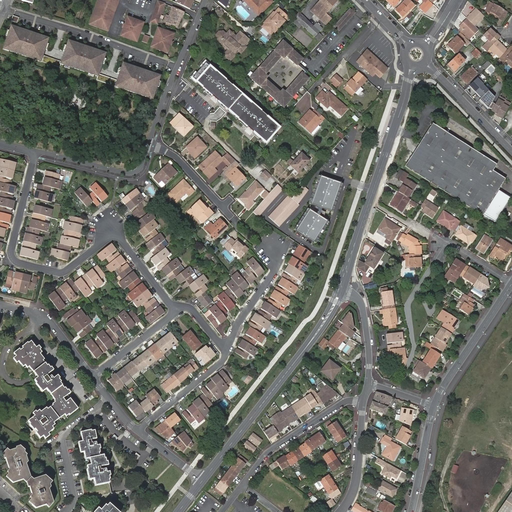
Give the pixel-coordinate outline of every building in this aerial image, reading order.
[(100,0),(99,4),(97,3),(89,24),(98,27),(99,25),(100,25),(99,28),(108,31),(116,10),(112,8),(113,6),(112,6),(112,4),(117,6),(119,3),(115,1),(115,0),(100,0)] [(193,1),(190,0),(177,0),(176,3),(189,9),(193,1)] [(244,0),(259,15),(272,2),(270,0),(260,0),(259,1),(258,0),(244,0)] [(326,12),(336,0),(321,0),(312,10),(326,23),(331,17),(326,12)] [(402,16),(414,5),(409,0),(405,0),(396,9),(402,16)] [(158,22),(165,3),(160,1),(159,6),(157,5),(152,20),(158,22)] [(507,12),(490,3),(485,11),(489,14),(490,12),(499,17),(498,19),(502,21),(507,12)] [(176,26),(183,12),(172,7),(171,9),(173,10),(170,16),(168,15),(167,18),(169,19),(167,22),(176,26)] [(288,17),(278,8),(274,12),(273,12),(263,23),(264,24),(262,27),(271,35),(273,32),(275,33),(288,17)] [(355,13),(350,8),(334,26),(339,31),(355,13)] [(484,17),(476,8),(466,18),(467,19),(475,26),(484,17)] [(302,25),(315,36),(322,28),(316,23),(314,25),(300,12),(292,21),(300,28),(302,25)] [(139,31),(141,31),(144,23),(128,17),(125,25),(124,24),(123,27),(124,28),(121,36),(137,41),(140,33),(139,33),(139,31)] [(475,26),(467,19),(464,22),(465,23),(460,28),(461,29),(466,34),(470,38),(479,30),(475,26)] [(24,30),(11,26),(4,49),(10,51),(10,49),(18,51),(17,53),(21,55),(22,53),(35,57),(35,59),(41,61),(48,38),(35,34),(35,35),(24,32),(24,30)] [(156,39),(155,38),(152,47),(167,53),(170,44),(172,45),(173,42),(171,41),(174,34),(158,28),(155,36),(157,37),(156,39)] [(489,29),(483,35),(488,40),(484,45),(488,49),(489,48),(497,40),(501,36),(497,33),(495,35),(489,29)] [(218,32),(216,34),(216,38),(220,41),(221,40),(230,48),(224,55),(230,60),(239,51),(241,53),(246,47),(244,45),(247,41),(249,39),(240,31),(238,33),(236,36),(229,30),(226,34),(223,31),(219,31),(218,32)] [(466,46),(470,42),(464,37),(461,40),(456,36),(446,45),(451,50),(452,48),(456,52),(464,43),(466,46)] [(265,74),(281,56),(284,54),(286,56),(297,66),(303,58),(292,49),(283,40),(250,77),(284,107),(309,78),(302,72),(285,92),(283,94),(280,92),(266,79),(263,76),(265,74)] [(497,40),(489,48),(494,54),(494,53),(499,57),(502,54),(507,49),(497,40)] [(99,73),(105,53),(92,49),(92,50),(81,46),(82,45),(68,41),(61,63),(61,64),(74,68),(75,66),(85,69),(85,71),(98,76),(99,73)] [(511,45),(507,49),(502,54),(502,61),(503,62),(507,58),(509,60),(511,63),(511,45)] [(470,53),(475,58),(480,53),(476,48),(470,53)] [(387,69),(366,51),(356,63),(372,77),(376,73),(380,78),(387,69)] [(458,54),(447,64),(454,71),(464,61),(458,54)] [(61,61),(44,55),(42,61),(60,67),(61,64),(61,63),(60,63),(61,61)] [(485,70),(491,64),(488,61),(482,66),(485,70)] [(123,63),(116,86),(122,88),(122,86),(135,90),(135,92),(139,93),(139,91),(147,94),(147,96),(153,98),(160,75),(147,71),(147,72),(136,68),(136,67),(123,63)] [(205,63),(192,78),(202,87),(205,90),(205,89),(212,96),(218,101),(225,107),(228,110),(238,118),(237,119),(240,121),(241,121),(248,127),(247,127),(253,132),(266,143),(279,128),(266,117),(267,116),(261,111),(261,112),(254,106),(255,105),(251,102),(251,103),(241,95),(242,94),(239,91),(238,92),(231,86),(232,85),(226,80),(225,81),(218,74),(219,74),(216,71),(215,72),(205,63)] [(468,82),(476,74),(470,68),(460,77),(464,80),(465,79),(468,82)] [(505,78),(497,70),(494,73),(502,81),(505,78)] [(366,79),(357,72),(351,79),(351,80),(349,82),(348,81),(345,84),(346,84),(343,87),(351,95),(354,92),(366,79)] [(116,79),(99,73),(98,76),(96,79),(115,85),(116,79)] [(330,79),(336,86),(341,80),(335,74),(330,79)] [(472,89),(480,97),(487,91),(479,82),(472,89)] [(346,109),(328,92),(326,95),(321,91),(315,98),(326,108),(329,106),(340,116),(346,109)] [(505,99),(499,95),(491,109),(496,113),(495,114),(502,118),(510,103),(504,99),(505,99)] [(323,118),(317,112),(314,115),(310,111),(306,116),(304,114),(297,121),(308,131),(313,126),(312,124),(314,122),(315,123),(319,119),(320,121),(323,118)] [(171,123),(175,127),(176,126),(179,130),(178,130),(184,136),(192,127),(179,115),(171,123)] [(310,133),(320,121),(319,119),(315,123),(314,122),(312,124),(313,126),(308,131),(310,133)] [(418,148),(417,147),(405,166),(482,215),(506,179),(493,171),(497,165),(432,123),(420,142),(421,143),(418,148)] [(195,158),(203,150),(198,145),(201,142),(197,137),(186,147),(189,151),(190,150),(191,151),(190,152),(195,158)] [(222,160),(221,159),(215,152),(200,166),(207,173),(206,175),(209,178),(216,171),(213,168),(222,160)] [(298,173),(310,160),(301,152),(290,165),(298,173)] [(229,167),(235,161),(228,154),(222,159),(228,165),(229,167)] [(0,168),(14,172),(16,165),(0,160),(0,168)] [(234,168),(238,164),(235,161),(229,167),(232,170),(234,168)] [(167,164),(162,169),(163,170),(160,173),(159,172),(153,179),(158,184),(161,181),(164,185),(176,173),(167,164)] [(205,175),(206,175),(207,173),(200,166),(198,168),(205,175)] [(232,170),(229,167),(224,172),(222,173),(226,176),(227,175),(232,170)] [(0,183),(11,186),(12,182),(6,181),(7,179),(12,180),(14,172),(0,168),(0,183)] [(244,178),(234,168),(232,170),(227,175),(233,182),(232,183),(236,186),(244,178)] [(267,169),(261,174),(267,180),(273,175),(267,169)] [(51,188),(60,191),(62,183),(57,181),(58,175),(56,175),(46,172),(45,176),(51,178),(50,180),(45,178),(43,186),(48,188),(51,188)] [(403,182),(409,174),(404,172),(399,179),(403,182)] [(340,183),(321,176),(311,204),(331,211),(340,183)] [(189,189),(190,188),(183,180),(175,187),(176,188),(182,182),(189,189)] [(406,181),(399,191),(408,198),(416,185),(412,182),(411,184),(406,181)] [(193,191),(190,188),(189,189),(182,182),(176,188),(175,187),(168,195),(175,202),(185,192),(188,195),(193,191)] [(246,194),(245,193),(239,199),(245,205),(244,207),(247,210),(253,204),(251,202),(259,194),(264,189),(256,182),(252,186),(248,190),(249,191),(246,194)] [(16,188),(11,186),(0,183),(0,191),(2,192),(0,198),(12,202),(13,197),(7,196),(8,194),(14,195),(16,188)] [(265,199),(253,212),(257,216),(258,217),(283,189),(278,184),(270,194),(265,199)] [(48,188),(43,186),(38,185),(37,189),(42,190),(42,193),(37,191),(35,199),(52,204),(54,195),(50,194),(51,188),(48,188)] [(91,200),(93,203),(98,208),(101,205),(97,200),(99,199),(103,204),(109,199),(98,185),(92,190),(95,194),(90,198),(91,200)] [(302,185),(292,197),(289,195),(269,217),(279,227),(299,205),(298,204),(308,190),(302,185)] [(90,198),(82,189),(76,194),(87,208),(93,203),(91,200),(90,198)] [(144,201),(135,189),(125,197),(121,200),(130,212),(135,208),(140,204),(144,201)] [(408,198),(399,191),(390,204),(401,211),(410,199),(408,198)] [(0,198),(0,213),(11,216),(12,212),(6,211),(6,209),(13,210),(15,202),(12,202),(0,198)] [(438,208),(425,200),(421,206),(424,208),(423,209),(426,211),(425,213),(432,217),(438,208)] [(202,224),(213,214),(208,208),(207,209),(204,206),(203,208),(201,206),(203,205),(199,201),(189,210),(192,213),(191,214),(196,220),(197,218),(202,224)] [(36,206),(34,214),(47,217),(51,218),(53,210),(36,206)] [(132,214),(134,217),(140,213),(142,211),(140,208),(136,210),(132,214)] [(327,221),(309,210),(296,230),(314,242),(327,221)] [(455,231),(460,223),(455,220),(455,219),(443,211),(436,220),(449,229),(450,228),(455,231)] [(148,214),(146,215),(146,216),(141,220),(136,224),(141,231),(153,221),(155,219),(150,212),(148,214)] [(0,213),(0,228),(6,230),(8,230),(9,227),(2,225),(2,223),(9,225),(11,216),(0,213)] [(134,217),(132,219),(134,222),(139,218),(142,216),(140,213),(134,217)] [(47,217),(34,214),(33,217),(39,219),(39,222),(33,220),(30,228),(41,231),(47,232),(49,224),(45,223),(47,217)] [(214,240),(227,227),(219,219),(212,226),(209,223),(204,229),(214,240)] [(399,228),(384,219),(378,228),(388,234),(386,238),(390,241),(399,228)] [(66,221),(65,229),(70,230),(82,234),(84,226),(77,224),(71,222),(66,221)] [(141,231),(139,232),(144,238),(149,234),(154,230),(158,227),(153,221),(141,231)] [(41,231),(30,228),(28,227),(27,232),(28,232),(28,234),(27,234),(25,242),(37,245),(42,246),(44,238),(39,237),(41,231)] [(473,243),(477,237),(461,227),(456,234),(462,238),(462,240),(468,244),(470,241),(473,243)] [(72,246),(79,248),(81,240),(76,239),(76,236),(81,238),(82,234),(70,230),(68,237),(64,235),(62,243),(72,246)] [(145,240),(148,243),(156,237),(153,234),(150,236),(145,240)] [(148,243),(146,245),(151,252),(155,248),(157,249),(152,253),(155,257),(165,249),(161,243),(165,240),(160,234),(158,235),(156,237),(148,243)] [(420,253),(421,253),(421,245),(419,245),(417,245),(417,242),(417,240),(406,234),(405,236),(402,234),(398,239),(402,242),(403,240),(409,244),(408,246),(409,254),(418,254),(420,253)] [(484,235),(476,248),(478,250),(481,253),(482,252),(485,254),(493,241),(484,235)] [(236,255),(240,259),(248,250),(236,240),(234,242),(230,239),(222,246),(226,249),(228,246),(231,249),(237,254),(236,255)] [(511,252),(511,246),(500,239),(497,245),(500,248),(499,250),(495,247),(489,256),(493,259),(495,256),(499,259),(499,258),(504,261),(506,256),(508,253),(511,254),(511,252)] [(37,245),(25,242),(24,246),(29,248),(29,249),(23,248),(21,256),(38,260),(40,252),(35,251),(37,245)] [(62,243),(60,243),(59,250),(54,248),(52,256),(69,261),(71,253),(64,251),(65,249),(71,250),(72,246),(62,243)] [(110,246),(97,256),(103,263),(107,260),(110,265),(121,257),(118,254),(113,258),(112,258),(111,256),(116,252),(112,247),(110,246)] [(291,259),(287,266),(288,266),(301,275),(306,268),(301,266),(305,261),(309,254),(298,247),(292,257),(297,261),(296,262),(291,259)] [(359,260),(356,267),(365,273),(369,266),(373,269),(383,254),(374,248),(364,264),(359,260)] [(165,249),(155,257),(151,260),(156,266),(161,263),(162,264),(157,268),(160,271),(162,270),(170,264),(166,258),(170,255),(165,249)] [(409,254),(405,254),(406,265),(410,264),(410,267),(421,266),(421,261),(418,261),(418,254),(409,254)] [(110,265),(107,268),(112,274),(115,271),(119,276),(129,268),(127,265),(122,269),(120,267),(125,263),(121,257),(110,265)] [(249,267),(244,271),(245,273),(252,281),(256,278),(252,273),(254,272),(257,277),(264,272),(253,258),(246,263),(249,267)] [(176,259),(170,264),(162,270),(167,276),(172,273),(173,274),(168,278),(171,281),(175,278),(181,273),(177,269),(181,266),(176,259)] [(460,275),(466,266),(456,259),(453,264),(454,265),(451,269),(450,268),(448,272),(458,278),(460,275)] [(301,275),(288,266),(283,274),(288,277),(287,279),(282,276),(280,279),(281,280),(290,286),(294,280),(298,283),(302,276),(301,275)] [(474,284),(480,275),(466,266),(460,275),(474,284)] [(87,276),(94,286),(97,290),(104,285),(101,281),(106,277),(102,271),(98,267),(95,269),(99,274),(97,276),(93,271),(87,276)] [(189,267),(181,273),(175,278),(180,285),(185,281),(186,283),(181,286),(184,290),(188,286),(194,282),(190,277),(194,273),(189,267)] [(129,268),(119,276),(123,281),(119,284),(124,290),(128,287),(138,280),(133,273),(128,277),(127,276),(132,272),(129,268)] [(13,291),(21,293),(25,276),(17,274),(15,280),(13,279),(15,273),(11,272),(8,282),(8,285),(14,286),(13,291)] [(237,273),(231,278),(232,280),(242,292),(248,286),(244,281),(246,280),(250,285),(253,282),(252,281),(245,273),(240,277),(237,273)] [(474,284),(473,285),(480,289),(482,289),(482,287),(486,286),(485,282),(487,282),(487,279),(480,275),(474,284)] [(25,276),(21,293),(28,295),(29,290),(36,292),(36,289),(39,279),(35,278),(33,284),(31,284),(32,277),(25,276)] [(75,284),(79,291),(86,299),(92,293),(89,289),(94,286),(87,276),(83,278),(87,283),(85,284),(82,279),(75,284)] [(202,276),(194,282),(188,286),(193,293),(198,289),(200,291),(195,295),(197,298),(204,292),(207,290),(203,285),(207,282),(202,276)] [(68,299),(71,303),(77,298),(74,295),(79,291),(75,284),(72,280),(68,283),(72,288),(70,289),(66,285),(60,289),(68,299)] [(141,283),(138,280),(128,287),(132,292),(128,296),(133,302),(147,291),(142,285),(136,289),(135,287),(141,283)] [(224,294),(231,303),(235,300),(231,295),(233,294),(237,299),(243,294),(242,292),(232,280),(226,285),(229,289),(224,294)] [(295,289),(290,286),(281,280),(276,287),(282,291),(281,292),(275,289),(273,292),(284,299),(287,294),(291,296),(295,289)] [(383,308),(395,307),(392,291),(387,292),(386,288),(380,289),(382,299),(383,298),(384,305),(382,305),(383,308)] [(63,303),(68,299),(60,289),(56,292),(60,297),(59,298),(55,293),(48,298),(59,312),(66,307),(63,303)] [(147,291),(133,302),(138,308),(142,305),(145,310),(155,302),(153,299),(147,303),(146,302),(152,297),(147,291)] [(204,292),(197,298),(200,301),(199,302),(204,308),(212,302),(204,292)] [(284,299),(273,292),(269,299),(274,303),(273,305),(268,301),(266,304),(276,311),(279,306),(284,308),(288,301),(284,299)] [(231,303),(224,294),(223,293),(217,298),(220,302),(215,306),(223,316),(226,314),(222,308),(223,307),(227,312),(234,307),(231,303)] [(471,304),(473,300),(471,299),(468,297),(459,310),(467,315),(474,306),(471,304)] [(155,302),(145,310),(149,315),(145,318),(150,325),(163,315),(164,313),(159,307),(154,312),(152,310),(158,306),(155,302)] [(276,311),(266,304),(264,303),(259,311),(265,314),(264,316),(258,313),(256,316),(267,323),(270,318),(274,321),(279,313),(276,311)] [(223,316),(215,306),(209,310),(203,315),(206,319),(214,329),(218,326),(220,325),(226,320),(223,316)] [(397,324),(396,308),(384,309),(384,318),(385,326),(389,325),(389,328),(395,328),(395,325),(397,324)] [(355,312),(352,309),(341,323),(343,325),(350,330),(357,322),(355,312)] [(67,322),(72,329),(73,328),(86,318),(81,312),(77,315),(73,310),(63,317),(66,321),(71,317),(72,319),(67,322)] [(124,311),(118,316),(121,320),(129,330),(135,326),(131,321),(133,319),(137,324),(140,321),(137,317),(132,311),(127,315),(124,311)] [(442,329),(452,335),(456,330),(454,329),(459,321),(444,311),(438,319),(446,324),(442,329)] [(247,328),(249,329),(258,334),(261,329),(265,331),(269,324),(267,323),(256,316),(255,315),(250,322),(255,325),(254,327),(249,324),(247,328)] [(82,339),(92,332),(88,327),(92,324),(87,317),(86,318),(73,328),(78,334),(83,330),(84,332),(79,336),(82,339)] [(125,333),(129,330),(121,320),(116,324),(113,320),(106,325),(111,332),(113,334),(117,339),(124,334),(119,329),(121,328),(125,333)] [(338,331),(346,337),(349,339),(353,332),(350,330),(343,325),(338,331)] [(244,338),(242,341),(253,348),(256,343),(260,346),(265,338),(258,334),(249,329),(245,337),(251,340),(249,342),(244,338)] [(437,349),(441,351),(452,335),(442,329),(431,345),(437,349)] [(336,349),(346,337),(338,331),(328,343),(336,349)] [(103,332),(97,337),(99,341),(107,351),(114,346),(110,341),(106,336),(103,332)] [(170,332),(108,381),(116,391),(178,342),(170,332)] [(183,338),(194,351),(201,345),(191,332),(183,338)] [(400,342),(403,342),(402,333),(387,334),(388,343),(393,343),(393,345),(398,344),(398,348),(401,348),(400,342)] [(119,342),(117,339),(113,334),(109,336),(111,339),(115,344),(119,342)] [(324,337),(318,345),(324,350),(327,345),(325,344),(328,340),(324,337)] [(33,372),(33,371),(29,374),(34,380),(35,379),(37,382),(36,383),(40,389),(41,388),(43,390),(46,388),(49,391),(50,390),(53,392),(55,395),(53,396),(55,399),(54,400),(55,401),(52,404),(53,405),(48,408),(46,407),(40,412),(39,410),(36,412),(35,411),(32,413),(34,416),(27,421),(29,424),(29,425),(31,428),(32,426),(34,429),(35,428),(37,431),(35,433),(39,438),(43,436),(45,439),(49,435),(48,434),(50,432),(49,430),(52,428),(52,427),(54,425),(53,424),(56,422),(54,420),(57,417),(60,415),(61,417),(65,415),(66,416),(70,414),(71,415),(76,410),(74,408),(76,407),(70,398),(69,399),(66,396),(68,394),(71,392),(69,388),(67,389),(65,386),(64,387),(60,382),(61,381),(59,378),(60,377),(57,374),(53,377),(52,375),(51,376),(49,373),(53,369),(51,366),(49,367),(47,364),(46,365),(42,360),(43,358),(39,353),(41,351),(39,349),(40,347),(38,345),(35,346),(31,341),(29,343),(28,342),(24,345),(25,346),(22,348),(23,349),(21,351),(19,349),(14,353),(15,355),(13,357),(16,361),(18,360),(20,363),(22,361),(24,364),(27,367),(28,365),(31,369),(33,367),(35,370),(37,373),(35,374),(33,372)] [(104,353),(107,351),(99,341),(94,344),(91,341),(85,346),(96,360),(102,355),(98,350),(100,348),(104,353)] [(253,357),(257,350),(253,348),(242,341),(238,348),(243,352),(242,354),(236,350),(234,354),(243,359),(245,360),(248,355),(253,357)] [(431,368),(432,369),(440,356),(435,352),(437,349),(431,345),(428,342),(425,346),(431,350),(423,363),(431,368)] [(216,356),(206,345),(195,354),(204,365),(216,356)] [(400,364),(405,366),(407,359),(406,358),(405,348),(401,348),(398,348),(388,349),(389,356),(391,356),(391,360),(400,360),(400,364)] [(423,363),(418,360),(415,365),(417,366),(412,373),(417,377),(419,375),(424,378),(431,368),(423,363)] [(198,367),(193,361),(189,364),(194,371),(198,367)] [(321,371),(331,379),(337,372),(338,373),(341,369),(329,361),(321,371)] [(187,366),(174,376),(180,384),(187,379),(186,378),(192,373),(187,366)] [(217,376),(212,381),(212,382),(223,395),(229,390),(226,387),(230,382),(229,380),(222,372),(219,375),(223,380),(222,381),(221,381),(217,376)] [(180,384),(174,376),(162,385),(167,392),(173,387),(174,388),(180,384)] [(248,386),(253,379),(249,377),(244,383),(248,386)] [(217,401),(224,396),(223,395),(212,382),(206,388),(210,393),(209,395),(209,394),(204,389),(201,392),(204,396),(209,402),(214,398),(217,401)] [(337,393),(326,384),(323,386),(321,383),(320,383),(317,385),(316,386),(320,392),(317,395),(322,402),(323,404),(330,399),(330,398),(337,393)] [(153,389),(146,396),(152,404),(160,398),(153,389)] [(317,395),(315,391),(310,394),(303,399),(310,409),(318,404),(319,405),(322,402),(317,395)] [(372,402),(387,407),(391,397),(376,392),(372,402)] [(77,406),(68,394),(66,396),(69,399),(70,398),(76,407),(77,406)] [(211,404),(209,402),(204,396),(201,398),(205,403),(207,406),(211,404)] [(147,398),(139,405),(146,413),(154,406),(147,398)] [(310,409),(303,399),(292,406),(298,417),(307,411),(307,412),(310,410),(310,409)] [(210,413),(207,410),(203,405),(199,400),(193,405),(194,406),(205,418),(210,413)] [(135,401),(127,407),(136,418),(144,412),(135,401)] [(372,402),(370,408),(385,414),(387,407),(372,402)] [(199,425),(206,420),(205,418),(194,406),(187,411),(192,416),(190,418),(186,413),(183,416),(189,424),(191,425),(196,421),(199,425)] [(298,417),(292,406),(281,413),(288,424),(295,419),(296,420),(299,418),(298,417)] [(402,407),(400,421),(411,425),(412,422),(411,421),(411,420),(412,413),(413,409),(402,407)] [(281,413),(280,412),(269,419),(277,432),(289,425),(288,424),(281,413)] [(171,429),(181,421),(175,415),(165,423),(171,429)] [(332,434),(339,429),(337,426),(338,425),(335,420),(326,426),(332,434)] [(166,442),(175,435),(171,429),(165,423),(154,432),(166,442)] [(403,427),(396,440),(406,445),(408,442),(407,441),(410,436),(409,435),(411,432),(403,427)] [(96,481),(97,485),(109,482),(109,479),(109,478),(109,475),(110,475),(109,471),(107,471),(107,469),(106,468),(105,465),(108,464),(107,461),(106,461),(105,457),(104,457),(104,454),(99,455),(99,452),(100,452),(99,448),(100,448),(100,444),(97,444),(96,442),(95,441),(95,438),(97,438),(95,430),(91,430),(91,429),(81,431),(83,441),(79,442),(81,452),(83,452),(84,452),(84,455),(87,455),(87,458),(89,458),(92,457),(92,460),(90,461),(90,464),(87,465),(87,469),(88,476),(90,476),(91,479),(93,478),(94,482),(96,481)] [(341,432),(339,429),(332,434),(337,442),(345,436),(342,431),(341,432)] [(315,436),(312,438),(317,445),(324,440),(319,431),(314,434),(315,436)] [(254,452),(264,440),(255,432),(244,444),(254,452)] [(183,439),(175,445),(185,452),(191,443),(184,434),(181,436),(183,439)] [(178,438),(173,442),(175,445),(183,439),(181,436),(178,438)] [(308,438),(304,441),(305,442),(309,450),(317,445),(312,438),(309,440),(308,438)] [(393,461),(400,448),(390,442),(383,439),(381,443),(387,447),(382,456),(393,461)] [(310,451),(309,450),(305,442),(301,445),(302,446),(299,448),(304,455),(310,451)] [(292,453),(297,460),(304,455),(299,448),(298,446),(293,450),(295,451),(292,453)] [(25,479),(27,482),(30,477),(26,463),(27,461),(25,456),(26,454),(24,453),(24,451),(24,450),(21,447),(18,448),(16,448),(11,450),(9,451),(6,449),(4,453),(5,459),(6,463),(8,462),(9,466),(7,466),(8,470),(7,470),(8,473),(6,475),(8,477),(9,479),(9,480),(12,483),(22,480),(25,479)] [(334,454),(331,449),(323,454),(322,455),(328,463),(335,458),(333,455),(334,454)] [(289,463),(290,464),(297,460),(292,453),(289,455),(288,453),(284,456),(289,463)] [(230,483),(238,473),(237,472),(240,468),(242,465),(244,466),(248,461),(241,455),(214,489),(221,494),(225,489),(223,488),(226,485),(229,481),(230,483)] [(280,457),(273,461),(276,466),(278,465),(280,469),(289,463),(284,456),(281,458),(280,457)] [(333,471),(341,465),(338,460),(337,461),(335,458),(328,463),(333,471)] [(401,471),(383,461),(378,458),(376,462),(381,465),(382,464),(385,466),(381,473),(390,478),(391,476),(396,478),(401,471)] [(331,478),(328,474),(320,479),(324,487),(331,482),(329,479),(331,478)] [(32,505),(35,508),(45,505),(47,505),(50,507),(53,503),(49,489),(50,487),(49,485),(51,483),(49,482),(48,480),(49,479),(45,475),(33,479),(32,479),(30,477),(27,482),(28,486),(29,486),(30,491),(31,491),(32,494),(31,495),(30,496),(31,499),(30,499),(30,500),(32,501),(32,504),(32,505)] [(333,485),(331,482),(324,487),(329,494),(337,489),(334,484),(333,485)] [(379,489),(393,497),(397,489),(383,482),(379,489)] [(373,490),(368,487),(366,491),(375,496),(376,494),(378,495),(383,498),(384,496),(373,490)] [(511,511),(511,490),(497,511),(511,511)] [(334,498),(328,501),(331,507),(337,504),(334,498)] [(378,510),(382,511),(391,511),(395,507),(385,501),(383,504),(382,503),(378,510)] [(117,511),(118,511),(108,503),(106,506),(105,505),(100,510),(97,508),(93,511),(117,511)] [(356,503),(351,510),(355,511),(368,511),(369,511),(359,506),(360,505),(356,503)]
